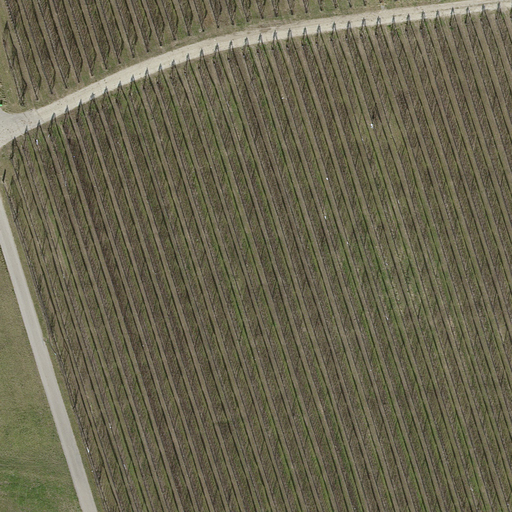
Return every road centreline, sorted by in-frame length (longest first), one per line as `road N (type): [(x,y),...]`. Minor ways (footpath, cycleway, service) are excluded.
road 1 (track): [(0,137),(187,49),(462,0)]
road 2 (track): [(0,208),(91,511)]
